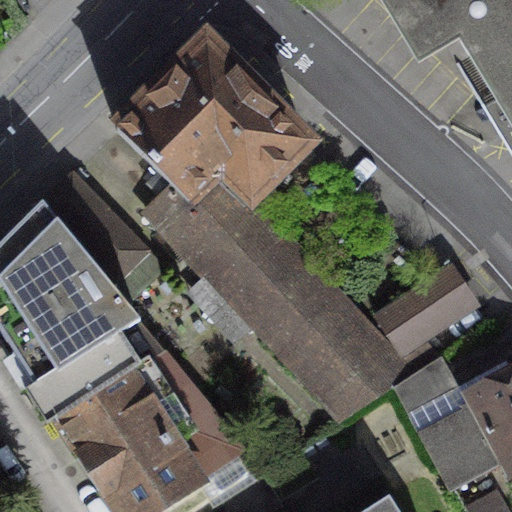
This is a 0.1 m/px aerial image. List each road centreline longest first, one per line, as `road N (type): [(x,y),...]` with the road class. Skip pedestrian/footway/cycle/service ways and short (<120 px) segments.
road 1 (residential): [(511,244),(440,163),(269,0)]
road 2 (secondary): [(144,0),(0,155)]
